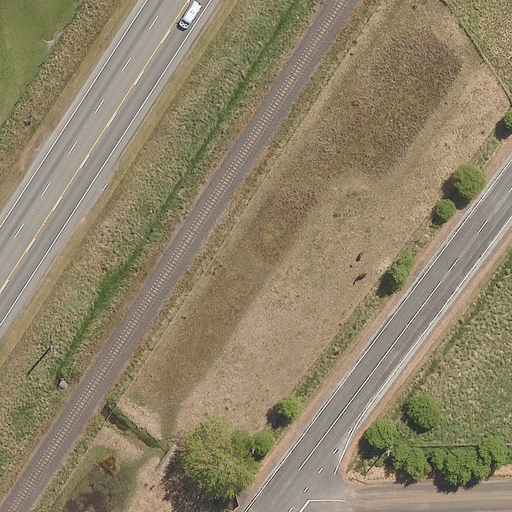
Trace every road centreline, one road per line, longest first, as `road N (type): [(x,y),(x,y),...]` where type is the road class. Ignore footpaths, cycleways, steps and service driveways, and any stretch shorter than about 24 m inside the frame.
road 1 (unclassified): [(286,487),(511,187)]
road 2 (trunk): [(184,0),(0,285)]
road 3 (unclassified): [(286,487),(308,499),(511,499)]
